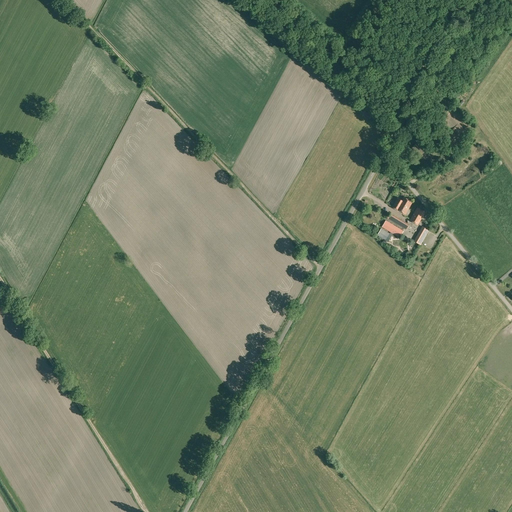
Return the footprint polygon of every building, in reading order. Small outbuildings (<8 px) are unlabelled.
[(360,111),(370,119),(374,114),(371,112),(373,110),(367,105),(365,107),(364,106),(360,111)] [(450,144),(455,148),(459,143),(469,132),(448,114),(438,126),(449,135),(443,141),(449,145),(450,144)] [(411,148),(429,163),(433,158),(420,148),(421,147),(415,143),(411,148)] [(398,210),(405,215),(412,202),(403,197),(401,200),(397,198),(392,207),(398,211),(398,210)] [(409,221),(417,225),(425,212),(417,208),(409,221)] [(387,219),(406,230),(409,224),(390,213),(387,219)] [(377,235),(388,242),(392,235),(392,236),(393,234),(399,238),(403,231),(385,220),(381,227),(390,232),(389,234),(381,229),(377,235)] [(414,241),(421,245),(429,230),(422,226),(414,241)] [(405,253),(409,259),(413,256),(410,250),(405,253)]
